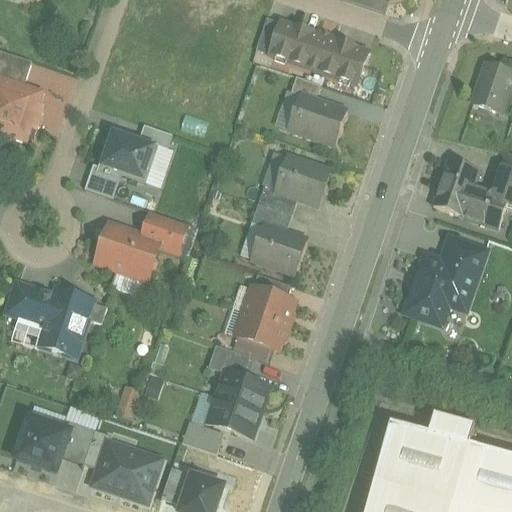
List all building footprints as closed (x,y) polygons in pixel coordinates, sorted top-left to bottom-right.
[(384,14),(387,1),(379,0),(337,0),(337,4),(384,14)] [(283,27),(269,22),(257,54),(272,59),(272,58),(283,27)] [(333,46),(318,41),(319,39),(283,27),(272,58),(272,59),(358,88),(369,56),(333,44),(333,46)] [(34,65),(0,54),(0,79),(26,88),(34,65)] [(511,77),(487,69),(474,108),(502,118),(506,105),(511,88),(511,77)] [(26,88),(0,79),(0,142),(11,146),(13,142),(29,147),(34,132),(39,133),(47,110),(34,105),(30,98),(33,90),(26,88)] [(322,89),(297,80),(291,98),(301,101),(302,99),(317,104),(322,89)] [(317,104),(302,99),(301,101),(290,134),(337,150),(349,115),(317,104)] [(142,130),(138,145),(154,150),(167,154),(171,139),(142,130)] [(108,136),(98,170),(120,177),(143,184),(154,150),(138,145),(108,136)] [(481,175),(450,164),(435,210),(501,233),(511,200),(511,157),(508,157),(494,198),(475,191),(481,175)] [(329,174),(289,161),(278,195),(278,196),(300,203),(318,208),(329,174)] [(120,177),(98,170),(91,168),(83,193),(113,202),(120,177)] [(300,203),(278,196),(278,195),(266,191),(261,209),(294,220),(300,203)] [(294,220),(261,209),(254,228),(266,232),(267,231),(289,238),(294,220)] [(190,229),(152,216),(144,240),(162,246),(160,252),(180,259),(180,258),(190,229)] [(144,240),(112,228),(98,268),(149,285),(152,275),(157,274),(159,267),(156,263),(160,252),(162,246),(144,240)] [(190,229),(180,258),(190,262),(200,232),(190,229)] [(289,238),(267,231),(266,232),(256,265),(295,278),(306,244),(289,238)] [(487,255),(458,245),(450,268),(479,278),(487,255)] [(450,268),(427,260),(407,316),(443,329),(450,307),(466,313),(471,302),(479,278),(450,268)] [(293,291),(259,279),(255,292),(289,303),(293,291)] [(110,294),(135,299),(138,287),(112,281),(110,294)] [(57,301),(19,289),(10,317),(48,329),(57,301)] [(289,303),(255,292),(246,317),(288,331),(297,306),(289,303)] [(71,298),(70,302),(58,298),(48,329),(41,350),(77,362),(89,324),(95,307),(95,306),(71,298)] [(109,312),(95,307),(89,324),(103,329),(109,312)] [(288,331),(246,317),(238,341),(280,355),(288,331)] [(252,362),(218,350),(210,372),(227,377),(227,376),(244,382),(252,362)] [(84,373),(72,369),(69,380),(80,384),(84,373)] [(244,382),(227,376),(227,377),(218,402),(262,417),(271,391),(244,382)] [(146,382),(142,395),(156,400),(161,387),(146,382)] [(142,396),(130,392),(121,420),(132,424),(142,396)] [(262,417),(218,402),(210,428),(253,443),(262,417)] [(64,431),(28,419),(13,464),(59,480),(65,462),(75,435),(64,431)] [(477,432),(437,420),(431,439),(472,450),(477,432)] [(85,469),(96,435),(67,425),(64,431),(75,435),(65,462),(85,469)] [(225,438),(191,426),(184,447),(218,459),(225,438)] [(431,439),(393,428),(369,511),(511,511),(511,461),(472,450),(431,439)] [(85,469),(96,473),(106,443),(111,445),(112,440),(96,435),(85,469)] [(96,473),(90,491),(150,511),(167,464),(111,445),(106,443),(96,473)] [(180,509),(190,478),(172,472),(162,503),(180,509)] [(180,509),(178,511),(219,511),(228,488),(191,476),(190,478),(180,509)]
